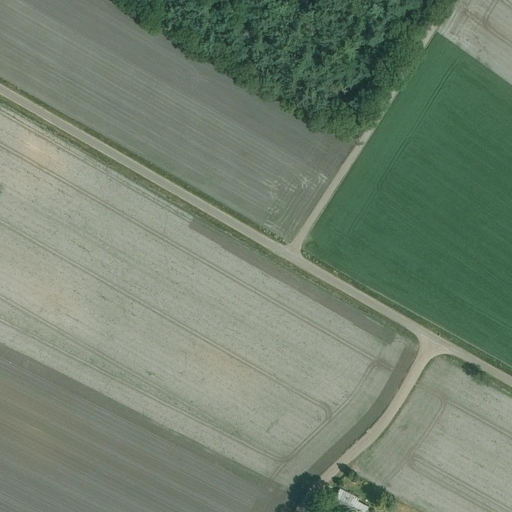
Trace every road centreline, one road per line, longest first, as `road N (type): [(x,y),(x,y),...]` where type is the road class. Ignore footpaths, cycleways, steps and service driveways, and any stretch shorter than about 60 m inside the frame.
road 1 (unclassified): [(511,382),(0,89)]
road 2 (track): [(449,0),(288,255)]
road 3 (track): [(435,339),(386,417),(299,511)]
